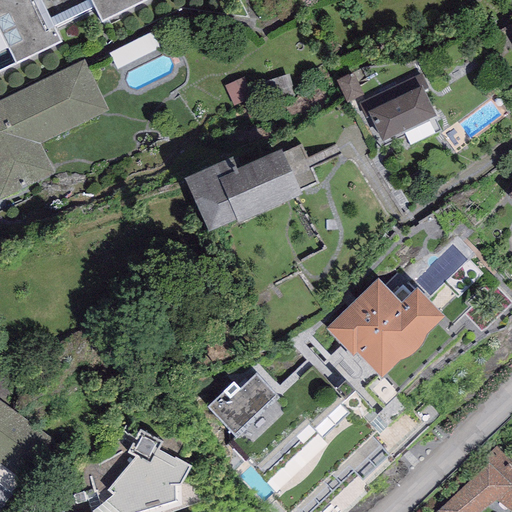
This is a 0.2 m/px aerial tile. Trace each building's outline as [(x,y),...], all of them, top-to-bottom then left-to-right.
[(41,0),(0,0),(0,31),(15,62),(61,40),(41,0)] [(91,0),(101,20),(142,0),(91,0)] [(157,35),(116,51),(121,65),(162,49),(157,35)] [(85,59),(0,98),(0,197),(54,173),(40,142),(109,110),(85,59)] [(343,77),(352,96),(367,90),(358,70),(343,77)] [(422,83),(367,110),(382,140),(437,113),(422,83)] [(243,147),(194,171),(220,225),(316,178),(295,135),(248,158),(243,147)] [(377,273),(324,325),(352,351),(355,348),(382,373),(400,356),(406,353),(412,350),(419,343),(423,337),(425,330),(444,311),(415,283),(411,287),(397,272),(385,282),(377,273)] [(233,378),(207,404),(237,435),(227,444),(244,461),(230,470),(269,511),(306,511),(354,471),(362,478),(389,450),(373,432),(377,429),(363,413),(371,407),(346,377),(341,380),(313,353),(273,389),(255,372),(240,387),(233,378)] [(55,441),(0,400),(0,487),(13,497),(55,441)] [(167,511),(181,508),(200,502),(198,482),(186,474),(191,464),(158,446),(163,440),(140,427),(127,451),(136,455),(107,488),(112,493),(89,511),(167,511)] [(437,509),(433,511),(477,511),(498,497),(511,511),(511,461),(494,441),(481,455),(488,462),(437,509)]
